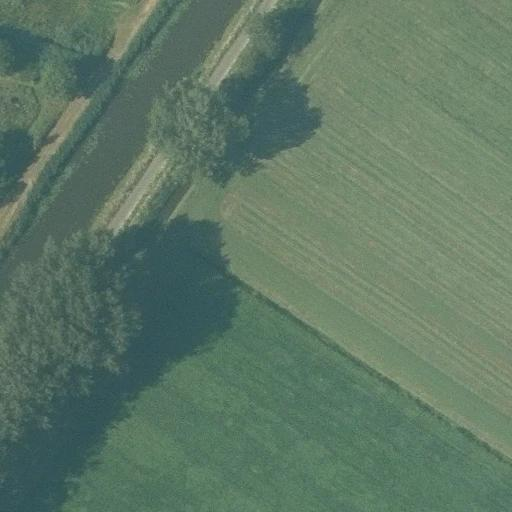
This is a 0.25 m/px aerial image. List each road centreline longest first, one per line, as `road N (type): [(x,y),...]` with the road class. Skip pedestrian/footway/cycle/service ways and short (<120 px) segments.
road 1 (unclassified): [(0,389),(270,0)]
road 2 (track): [(0,217),(149,0)]
